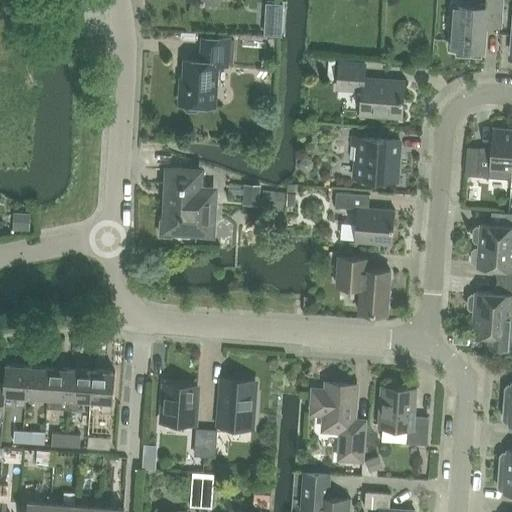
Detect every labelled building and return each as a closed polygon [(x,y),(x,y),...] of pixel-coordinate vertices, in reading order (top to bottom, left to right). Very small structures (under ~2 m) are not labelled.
[(452,4),(449,48),(457,49),(457,55),(480,56),(481,50),(483,50),(485,25),(499,26),(501,0),(485,0),(485,6),(452,4)] [(180,85),(178,104),(183,104),(182,108),(186,111),(194,112),(198,109),(198,105),(213,107),(216,66),(226,67),(226,63),(228,40),(201,38),(200,60),(185,59),(183,85),(180,85)] [(362,90),(360,114),(401,117),(404,82),(364,79),(365,65),(339,63),(337,88),(362,90)] [(479,150),(477,176),(499,177),(500,168),(511,169),(511,162),(511,129),(492,128),(490,152),(479,151),(479,150)] [(350,159),(360,159),(358,178),(397,180),(400,141),(361,138),(352,138),(350,159)] [(161,220),(160,235),(170,236),(172,234),(172,232),(213,234),(215,189),(199,188),(200,171),(168,169),(167,186),(169,186),(168,204),(166,204),(165,219),(162,219),(161,220)] [(244,204),(260,205),(261,184),(244,183),(244,204)] [(335,207),(358,209),(355,241),(391,243),(392,228),(393,228),(394,210),(368,208),(369,194),(336,192),(335,207)] [(14,212),(13,230),(30,230),(30,213),(14,212)] [(473,229),(473,239),(475,242),(478,242),(478,245),(511,247),(511,213),(504,213),(504,225),(480,223),(480,227),(476,227),(473,229)] [(511,247),(478,245),(478,248),(474,248),(472,250),(471,261),(474,263),(477,264),(477,267),(500,269),(499,281),(511,281),(511,247)] [(359,312),(387,314),(390,270),(366,268),(367,258),(339,256),(337,286),(360,287),(359,312)] [(511,281),(499,281),(498,293),(475,291),(475,294),(471,294),(468,297),(468,307),(470,309),(473,310),(473,313),(511,315),(511,281)] [(470,317),(469,324),(472,327),(472,335),(485,336),(484,348),(511,349),(511,328),(511,329),(511,318),(511,315),(473,313),(473,315),(470,317)] [(4,383),(3,395),(15,396),(14,406),(24,407),(25,397),(26,366),(5,364),(4,383)] [(26,366),(25,397),(47,399),(49,367),(26,366)] [(47,399),(46,409),(67,411),(67,400),(69,369),(49,367),(47,399)] [(67,400),(67,411),(77,411),(78,401),(90,402),(90,392),(92,371),(69,369),(67,400)] [(92,371),(90,392),(90,402),(101,403),(100,413),(109,414),(110,404),(111,404),(114,372),(92,371)] [(340,431),(338,459),(362,461),(365,420),(354,419),(357,384),(326,382),(326,390),(313,389),(311,413),(324,414),(323,430),(340,431)] [(217,427),(251,430),(254,385),(221,383),(217,427)] [(407,429),(406,443),(427,444),(429,419),(414,418),(416,388),(381,386),(379,427),(407,429)] [(160,423),(194,425),(197,390),(163,387),(160,423)] [(511,403),(504,403),(503,419),(505,422),(509,422),(508,426),(511,425),(511,403)] [(13,443),(22,444),(23,432),(13,431),(13,443)] [(23,432),(22,444),(31,444),(32,433),(23,432)] [(203,457),(205,433),(194,433),(193,457),(203,457)] [(215,434),(205,433),(203,457),(213,458),(215,434)] [(65,435),(51,434),(51,445),(65,446),(65,435)] [(79,435),(65,435),(65,446),(78,447),(79,435)] [(89,436),(88,448),(110,449),(111,437),(89,436)] [(51,462),(51,449),(32,448),(31,462),(51,462)] [(499,471),(511,471),(511,449),(507,449),(506,453),(503,452),(500,455),(499,471)] [(385,465),(380,454),(365,460),(369,471),(385,465)] [(304,471),(301,511),(304,511),(347,511),(349,499),(328,498),(330,473),(304,471)] [(511,471),(499,471),(498,487),(500,490),(504,490),(503,493),(511,493),(511,471)] [(200,508),(202,478),(192,477),(190,507),(200,508)] [(212,479),(202,478),(200,508),(211,509),(212,479)] [(380,508),(379,511),(414,511),(415,511),(390,509),(391,493),(366,491),(365,507),(380,508)] [(50,511),(51,505),(27,503),(26,511),(50,511)]
